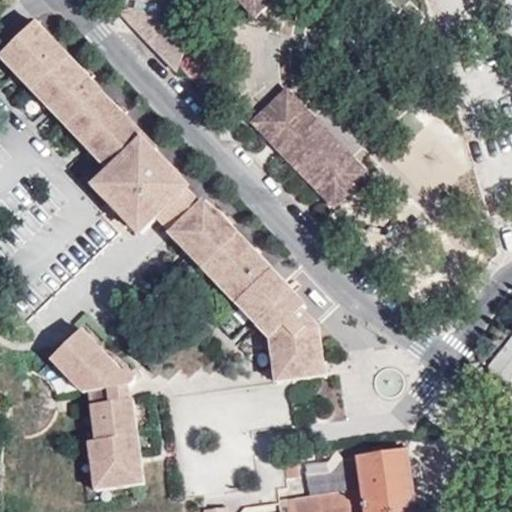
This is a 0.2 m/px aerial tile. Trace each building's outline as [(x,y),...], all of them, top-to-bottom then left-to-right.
[(122,0),(121,3),(119,2),(117,2),(114,2),(112,4),(166,61),(190,39),(171,18),(167,17),(169,9),(178,0),(122,0)] [(239,0),(256,17),(273,0),(239,0)] [(143,234),(159,219),(188,191),(189,190),(156,155),(160,151),(125,114),(123,115),(105,96),(106,94),(38,24),(7,54),(17,65),(14,68),(112,172),(97,187),(143,234)] [(190,39),(166,61),(176,71),(190,39)] [(4,58),(14,68),(17,65),(7,54),(4,58)] [(287,148),(282,153),(334,208),(369,175),(352,158),(347,162),(308,123),(314,117),(288,89),(253,122),(269,140),(274,135),(287,148)] [(347,162),(352,158),(314,117),(308,123),(347,162)] [(269,140),(282,153),(287,148),(274,135),(269,140)] [(188,191),(159,219),(173,233),(202,206),(188,191)] [(202,206),(173,233),(173,234),(239,304),(243,301),(253,310),(249,315),(271,338),(275,367),(323,360),(319,326),(303,309),(306,306),(293,293),(294,291),(219,213),(206,203),(202,206)] [(243,301),(239,304),(249,315),(253,310),(243,301)] [(91,392),(129,388),(135,385),(137,380),(135,374),(129,371),(123,371),(84,329),(53,359),(86,393),(91,392)] [(511,342),(489,371),(511,390),(511,342)] [(326,376),(323,360),(275,367),(277,382),(326,376)] [(130,401),(129,388),(91,392),(93,406),(130,401)] [(339,388),(327,390),(331,419),(343,418),(339,388)] [(135,400),(130,401),(93,406),(98,442),(90,443),(97,490),(146,484),(135,400)] [(408,442),(409,452),(473,444),(472,434),(408,442)] [(417,511),(409,452),(358,459),(364,492),(365,504),(365,506),(366,511),(361,511),(360,505),(322,510),(320,498),(291,501),(293,511),(417,511)] [(299,479),(295,456),(285,457),(288,480),(299,479)] [(365,504),(364,492),(320,498),(322,510),(360,505),(365,504)] [(293,511),(291,501),(281,501),(282,511),(229,511),(229,509),(207,511),(206,511),(293,511)]
